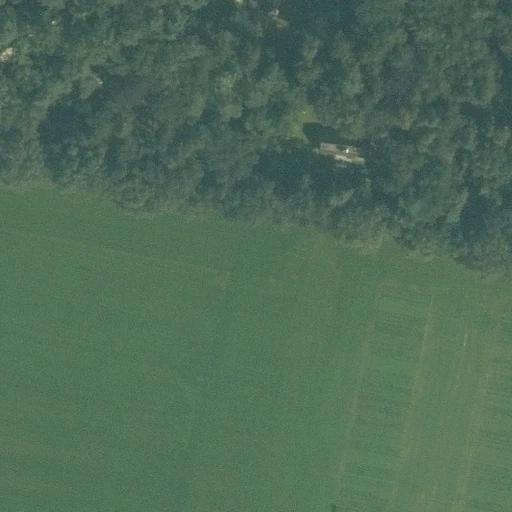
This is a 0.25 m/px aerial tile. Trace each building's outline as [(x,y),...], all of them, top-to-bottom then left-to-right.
[(148,74),(159,66),(146,47),(135,55),(148,74)] [(117,100),(133,88),(108,51),(91,62),(117,100)] [(422,98),(404,91),(395,114),(413,120),(422,98)] [(367,155),(370,135),(324,129),(322,149),(367,155)] [(342,172),(358,172),(358,158),(343,158),(342,172)] [(394,176),(375,172),(375,174),(372,188),(391,192),(394,176)]
